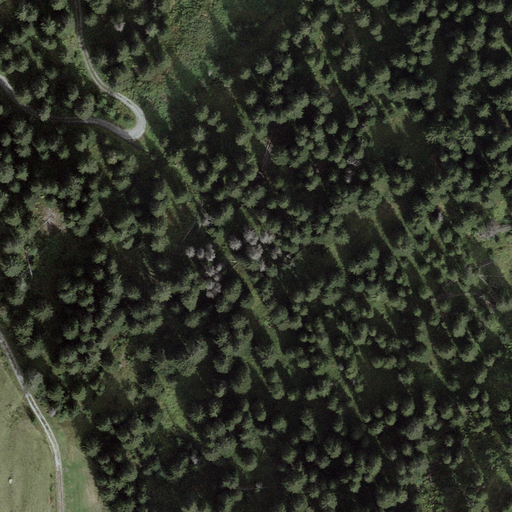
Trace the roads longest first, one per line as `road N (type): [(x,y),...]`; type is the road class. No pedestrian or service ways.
road 1 (track): [(0,77),(24,113),(107,121),(132,135),(141,128),(126,98),(91,70),(76,0)]
road 2 (track): [(59,511),(54,443),(0,338)]
